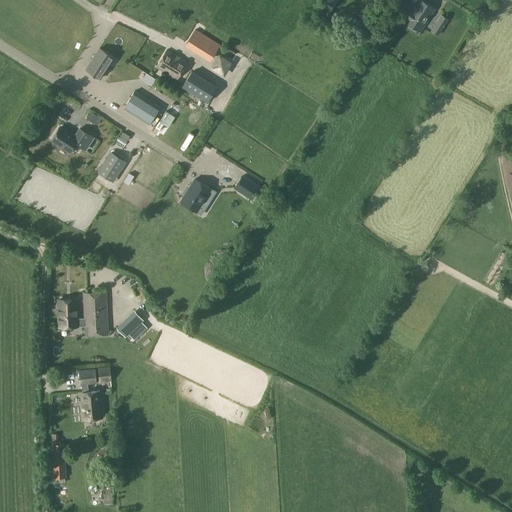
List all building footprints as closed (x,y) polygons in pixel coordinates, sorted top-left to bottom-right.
[(435,9),(419,0),(418,0),(414,8),(405,3),(397,16),(405,21),(402,25),(419,35),(435,9)] [(442,13),(433,29),(440,34),(450,18),(442,13)] [(195,30),(187,43),(194,48),(202,34),(195,30)] [(202,34),(194,48),(204,54),(212,41),(202,34)] [(212,41),(204,54),(211,58),(219,45),(212,41)] [(444,47),(436,60),(442,64),(450,50),(444,47)] [(100,79),(114,58),(99,48),(86,69),(100,79)] [(177,80),(187,63),(167,50),(156,67),(177,80)] [(220,55),(213,67),(225,74),(232,62),(220,55)] [(294,133),(312,99),(250,65),(237,88),(280,111),(276,119),(231,96),(219,119),(280,152),(291,131),(294,133)] [(207,102),(216,88),(191,73),(182,87),(207,102)] [(135,91),(124,108),(149,124),(160,107),(135,91)] [(92,111),(87,119),(94,123),(98,115),(92,111)] [(52,139),(58,143),(58,144),(71,153),(77,144),(85,150),(94,137),(80,128),(75,136),(66,131),(66,132),(59,127),(52,139)] [(111,152),(98,172),(113,181),(126,162),(111,152)] [(259,187),(243,176),(235,188),(252,198),(259,187)] [(211,189),(195,179),(181,202),(197,212),(199,209),(203,212),(209,202),(205,199),(211,189)] [(142,221),(142,238),(152,237),(152,230),(156,230),(156,221),(142,221)] [(107,333),(105,291),(83,292),(84,318),(77,318),(76,300),(58,300),(59,326),(77,326),(78,334),(107,333)] [(134,339),(146,327),(141,322),(143,320),(140,316),(134,310),(116,327),(126,337),(129,334),(134,339)] [(99,382),(111,381),(110,368),(98,369),(99,382)] [(80,384),(81,384),(88,383),(97,382),(96,369),(79,370),(80,384)] [(81,392),(83,419),(102,418),(99,391),(89,392),(88,383),(81,384),(82,392),(81,392)] [(57,444),(57,437),(51,437),(53,477),(65,477),(63,443),(57,444)]
